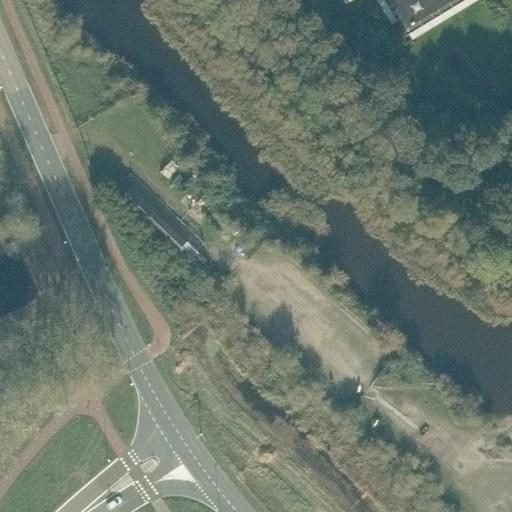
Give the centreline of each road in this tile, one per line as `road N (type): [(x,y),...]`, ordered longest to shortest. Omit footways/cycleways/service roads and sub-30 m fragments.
road 1 (tertiary): [(175,429),(137,364),(0,47)]
road 2 (secondary): [(175,429),(78,511)]
